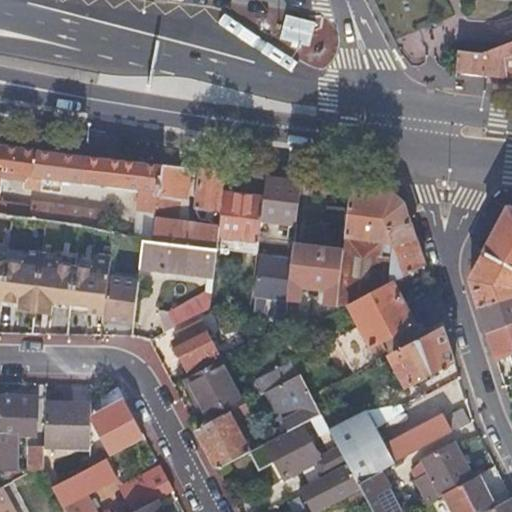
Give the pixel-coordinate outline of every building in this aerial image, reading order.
[(511,40),(478,53),(476,72),(511,76),(511,40)] [(0,177),(22,180),(21,186),(38,188),(38,189),(57,191),(58,179),(138,188),(135,209),(152,211),(153,201),(158,164),(62,153),(0,145),(0,177)] [(175,198),(183,198),(185,167),(172,166),(158,164),(153,201),(171,204),(172,199),(175,199),(175,198)] [(192,208),(217,211),(219,193),(221,172),(211,171),(195,169),(192,208)] [(292,224),(296,181),(281,179),(262,177),(259,196),(257,220),(292,224)] [(336,293),(361,297),(386,284),(389,247),(383,229),(406,222),(400,203),(388,192),(369,190),(347,187),(345,208),(343,225),(341,249),(336,293)] [(213,249),(254,253),(255,238),(257,225),(257,220),(259,196),(219,193),(217,211),(215,225),(213,247),(213,249)] [(129,238),(142,240),(142,239),(149,240),(150,231),(143,230),(146,215),(62,204),(59,223),(92,227),(113,234),(129,238)] [(337,224),(343,225),(345,208),(322,205),(320,222),(337,224)] [(511,209),(506,209),(482,253),(511,269),(511,209)] [(149,240),(213,247),(215,225),(208,224),(185,221),(152,217),(150,231),(149,240)] [(392,281),(420,265),(406,222),(383,229),(389,247),(386,284),(392,281)] [(334,248),(341,249),(343,225),(337,224),(334,248)] [(257,225),(255,238),(263,239),(264,226),(257,225)] [(157,310),(164,332),(206,308),(210,276),(213,249),(213,247),(149,240),(142,239),(142,240),(139,267),(206,276),(203,292),(166,311),(157,310)] [(322,304),(335,305),(336,293),(341,249),(334,248),(290,243),(289,258),(285,300),(283,320),(294,321),(298,285),(324,287),(322,304)] [(11,248),(6,248),(0,295),(0,300),(18,303),(17,310),(33,312),(40,252),(38,252),(32,251),(11,248)] [(33,312),(50,314),(51,302),(69,304),(75,252),(66,251),(62,250),(53,249),(52,254),(48,253),(42,253),(40,252),(33,312)] [(84,253),(75,252),(69,304),(87,306),(87,313),(102,315),(107,277),(110,255),(106,255),(100,254),(96,253),(96,255),(89,254),(84,253)] [(511,269),(482,253),(468,280),(477,306),(511,295),(511,269)] [(276,319),(282,320),(283,320),(285,300),(289,258),(257,255),(251,309),(253,311),(261,312),(262,297),(274,298),(272,314),(277,314),(276,319)] [(102,319),(131,323),(137,281),(107,277),(102,315),(102,319)] [(413,323),(392,281),(386,284),(361,297),(347,305),(358,326),(334,339),(351,372),(382,358),(379,352),(382,351),(383,350),(378,340),(411,322),(412,323),(413,323)] [(511,295),(477,306),(485,334),(511,323),(511,295)] [(412,323),(417,332),(424,328),(420,319),(413,323),(412,323)] [(189,326),(179,332),(182,336),(179,338),(170,343),(187,372),(216,355),(215,353),(220,351),(213,339),(209,342),(201,328),(202,327),(198,320),(188,326),(189,326)] [(378,340),(383,350),(388,348),(417,332),(412,323),(411,322),(378,340)] [(511,323),(485,334),(494,360),(507,355),(511,352),(511,323)] [(259,335),(265,333),(263,325),(256,326),(259,335)] [(407,385),(451,362),(440,326),(428,332),(419,337),(417,332),(388,348),(383,350),(384,351),(389,351),(394,360),(389,363),(396,377),(401,374),(407,385)] [(424,328),(417,332),(419,337),(428,332),(426,328),(425,329),(424,328)] [(209,420),(240,404),(237,397),(217,359),(186,377),(195,393),(190,396),(192,400),(197,397),(209,420)] [(259,394),(265,391),(294,376),(287,362),(252,381),(259,394)] [(309,418),(319,413),(309,395),(307,390),(298,374),(294,376),(265,391),(286,430),(299,424),(309,418)] [(87,386),(87,405),(87,407),(95,408),(101,404),(101,386),(87,386)] [(240,404),(241,404),(245,402),(241,394),(237,397),(240,404)] [(0,470),(14,471),(15,438),(32,439),(33,399),(0,397),(0,470)] [(192,400),(204,423),(209,420),(197,397),(192,400)] [(118,451),(142,438),(139,432),(137,433),(120,400),(101,409),(100,418),(86,425),(100,453),(115,445),(118,451)] [(397,403),(368,407),(377,422),(399,407),(397,403)] [(194,429),(214,468),(245,452),(229,420),(246,411),(241,404),(240,404),(209,420),(204,423),(194,428),(194,429)] [(41,444),(86,445),(86,438),(86,425),(87,416),(87,407),(87,405),(42,405),(42,424),(41,444)] [(344,462),(355,483),(379,470),(411,453),(403,437),(402,435),(383,444),(364,408),(327,428),(344,462)] [(87,416),(86,425),(100,418),(101,409),(87,416)] [(448,434),(464,425),(456,410),(440,418),(448,434)] [(318,475),(344,462),(327,428),(319,413),(309,418),(312,424),(313,424),(327,451),(316,457),(299,424),(286,430),(263,442),(247,451),(256,469),(268,463),(273,461),(281,476),(282,478),(311,462),(318,475)] [(409,435),(417,450),(448,434),(440,418),(409,435)] [(403,437),(411,453),(417,450),(409,435),(403,437)] [(85,451),(85,468),(98,462),(92,442),(86,438),(86,445),(85,451)] [(427,500),(445,490),(469,478),(451,442),(419,459),(436,489),(425,494),(427,500)] [(27,471),(41,472),(41,449),(27,449),(27,471)] [(49,487),(62,511),(131,511),(152,501),(170,492),(159,470),(120,491),(126,501),(105,511),(83,511),(75,497),(81,494),(112,478),(102,459),(98,462),(85,468),(49,487)] [(273,461),(268,463),(276,478),(281,476),(273,461)] [(298,486),(311,511),(313,511),(340,498),(358,488),(355,483),(344,462),(318,475),(298,486)] [(0,470),(0,472),(5,482),(26,471),(14,471),(0,470)] [(370,511),(395,511),(383,488),(387,486),(379,470),(355,483),(358,488),(370,511)] [(449,511),(480,511),(492,506),(489,501),(475,474),(469,478),(445,490),(450,500),(445,503),(449,511)] [(0,511),(13,511),(0,486),(0,511)] [(349,505),(362,498),(358,490),(345,497),(349,505)] [(83,511),(90,511),(81,494),(75,497),(83,511)] [(489,501),(492,506),(506,499),(503,494),(489,501)] [(511,511),(511,501),(510,497),(506,499),(492,506),(480,511),(511,511)] [(157,511),(152,501),(131,511),(157,511)]
